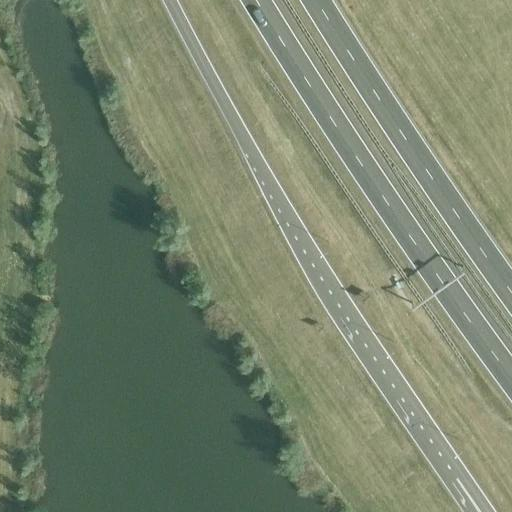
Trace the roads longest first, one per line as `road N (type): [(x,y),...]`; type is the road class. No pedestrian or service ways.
road 1 (trunk): [(168,0),(303,239),(459,474)]
road 2 (trunk): [(255,0),(511,379)]
road 3 (trunk): [(511,290),(318,0)]
